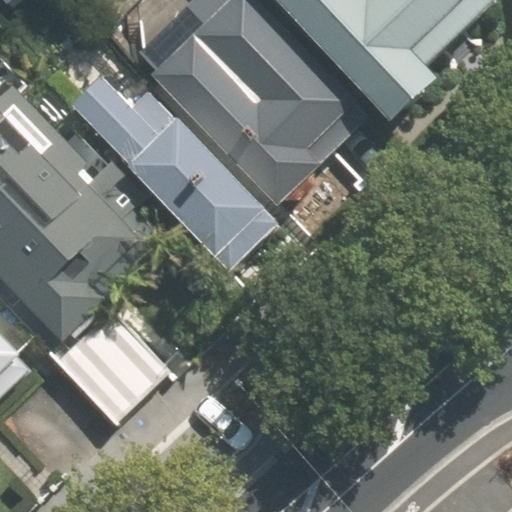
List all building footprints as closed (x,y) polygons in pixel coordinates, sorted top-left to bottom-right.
[(276,213),(362,133),(239,0),(198,0),(186,11),(207,34),(155,82),(276,213)] [(491,0),(267,0),(386,129),(434,84),(425,75),(497,7),(491,0)] [(133,107),(104,77),(76,103),(134,161),(128,167),(215,256),(218,253),(232,267),(272,229),(258,214),(261,213),(177,125),(185,117),(155,85),(133,107)] [(0,290),(51,345),(160,242),(130,210),(137,203),(26,84),(11,99),(5,93),(0,96),(0,290)] [(121,305),(62,361),(116,420),(176,365),(121,305)] [(0,399),(29,371),(0,341),(0,399)] [(102,417),(50,360),(21,389),(72,444),(102,417)]
